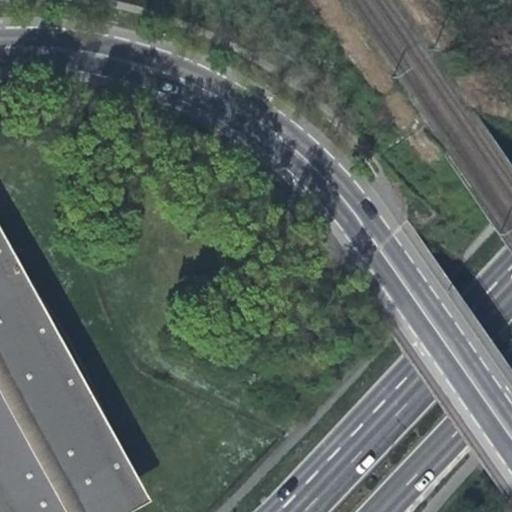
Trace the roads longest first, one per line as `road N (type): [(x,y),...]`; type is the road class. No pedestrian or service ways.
road 1 (residential): [(0,45),(71,45),(133,61),(186,78),(273,130),(383,246),(511,440)]
road 2 (primary): [(511,269),(328,459)]
road 3 (primary): [(378,511),(511,372)]
